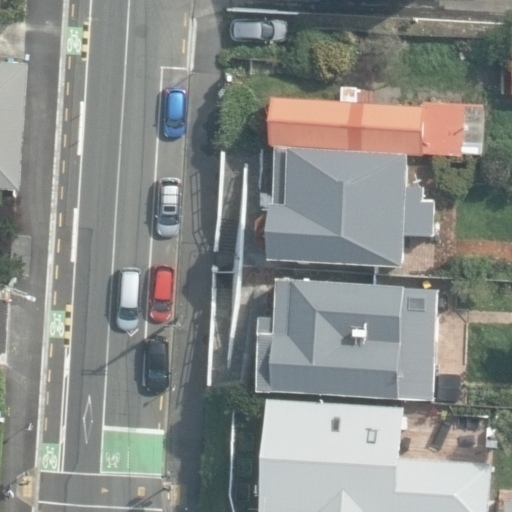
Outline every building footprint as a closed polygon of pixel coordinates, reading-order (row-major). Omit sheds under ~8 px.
[(0,185),(23,187),(32,59),(0,56),(0,185)] [(277,144),(465,155),(468,104),(430,102),(430,106),(363,102),(363,88),(348,88),(349,101),(280,98),(277,144)] [(274,259),(408,267),(410,233),(438,235),(440,202),(428,201),(429,188),(413,187),(415,155),(284,148),(280,203),(278,203),(277,210),(265,219),(264,241),(273,250),(274,259)] [(13,271),(30,272),(31,233),(14,233),(13,271)] [(444,275),(461,276),(463,258),(445,257),(444,275)] [(264,390),(437,398),(439,362),(452,363),(454,322),(442,321),(443,311),(409,309),(410,286),(284,279),(281,333),(267,332),(264,390)] [(492,511),(496,463),(403,457),(406,412),(406,410),(274,401),(266,511),(492,511)] [(511,511),(511,499),(497,499),(495,511),(511,511)]
